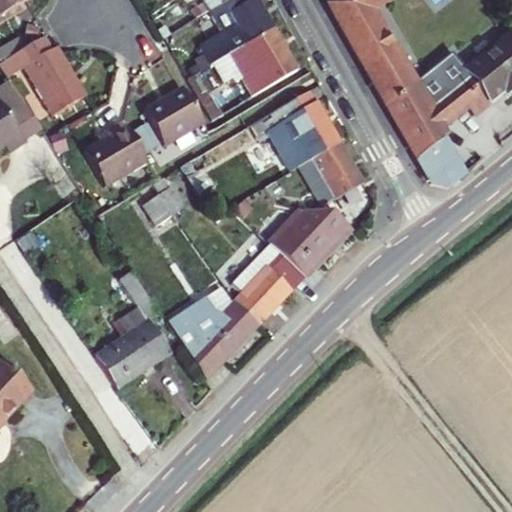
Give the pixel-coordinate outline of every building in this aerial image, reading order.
[(0,0),(0,8),(14,0),(0,0)] [(248,0),(218,0),(202,11),(215,34),(190,48),(200,65),(204,62),(265,29),(248,0)] [(195,0),(202,11),(218,0),(195,0)] [(332,0),(427,164),(444,167),(461,154),(435,111),(461,91),(467,99),(499,75),(502,79),(511,71),(511,26),(505,17),(442,66),(448,74),(424,92),(370,0),(332,0)] [(233,77),(244,95),(288,68),(265,29),(204,62),(215,81),(224,76),(227,81),(233,77)] [(0,57),(0,72),(1,74),(16,66),(44,115),(79,95),(50,46),(45,49),(38,36),(0,57)] [(187,72),(178,77),(192,100),(201,95),(187,72)] [(7,83),(0,87),(0,147),(15,137),(14,135),(33,123),(7,83)] [(155,145),(194,123),(174,88),(135,110),(155,145)] [(303,103),(296,91),(251,117),(257,128),(281,169),(291,163),(330,142),(307,100),(303,103)] [(192,100),(204,119),(213,114),(202,94),(201,95),(192,100)] [(251,117),(238,125),(244,136),(257,128),(251,117)] [(138,157),(116,118),(100,128),(102,131),(75,147),(96,182),(116,170),(138,157)] [(330,142),(291,163),(314,205),(354,183),(347,171),(341,173),(335,162),(340,159),(330,142)] [(122,180),(144,167),(138,157),(116,170),(122,180)] [(335,162),(341,173),(347,171),(340,159),(335,162)] [(174,187),(144,207),(157,226),(187,206),(174,187)] [(325,212),(297,210),(267,242),(273,248),(298,273),(299,274),(343,229),(325,212)] [(267,242),(259,235),(213,283),(224,298),(273,248),(267,242)] [(298,273),(273,248),(224,298),(249,322),(298,273)] [(87,351),(107,382),(161,349),(139,315),(150,308),(123,267),(112,274),(129,303),(106,317),(116,333),(87,351)] [(224,298),(213,283),(198,294),(213,309),(224,298)] [(224,298),(213,309),(198,294),(161,320),(173,339),(198,373),(249,322),(224,298)] [(0,409),(25,382),(0,359),(0,409)]
